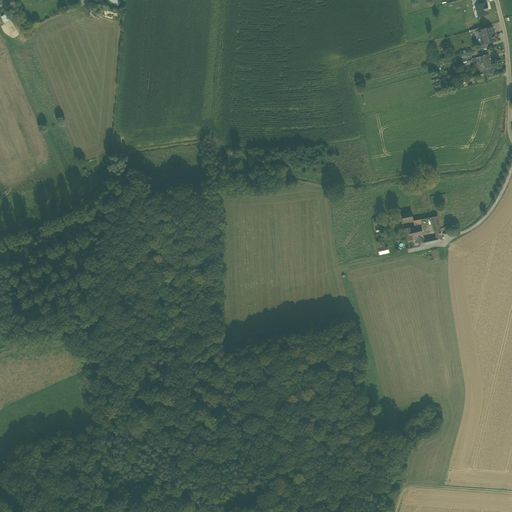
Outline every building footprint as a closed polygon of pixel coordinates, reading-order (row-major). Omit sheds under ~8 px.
[(479,5),(475,6),(478,17),(488,14),(487,11),(488,10),(487,7),(486,7),(485,3),(479,5)] [(101,9),(99,16),(114,19),(115,17),(119,18),(120,13),(101,9)] [(6,14),(1,17),(5,24),(11,21),(6,14)] [(479,33),(480,38),(494,35),(492,28),(484,30),(478,31),(478,32),(479,33)] [(496,41),(494,35),(480,38),(482,43),(482,45),(487,44),(496,41)] [(476,62),(480,61),(489,58),(488,53),(482,55),(472,58),(471,58),(472,60),(472,63),(476,62)] [(491,66),(489,58),(480,61),(482,68),(491,66)] [(493,71),(491,66),(482,68),(483,71),(479,72),(478,72),(479,75),(493,71)] [(411,212),(401,214),(403,224),(413,221),(411,212)] [(432,218),(434,232),(441,231),(438,217),(437,216),(432,218)] [(424,238),(421,225),(414,226),(404,229),(408,242),(416,239),(424,238)] [(424,238),(416,239),(420,247),(437,243),(435,237),(424,240),(424,238)]
